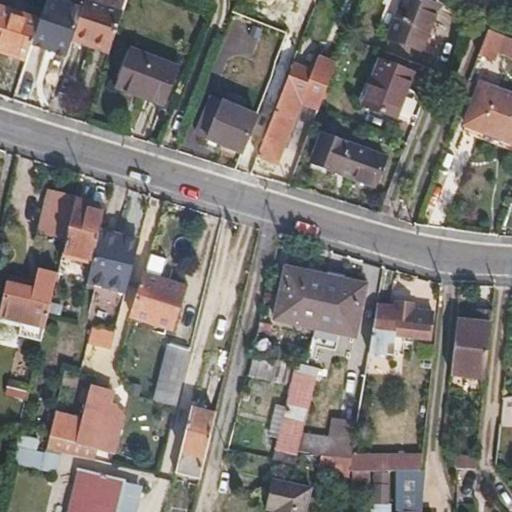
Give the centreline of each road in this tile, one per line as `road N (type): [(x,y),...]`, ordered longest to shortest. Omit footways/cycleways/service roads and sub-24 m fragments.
road 1 (residential): [(511,261),(398,244),(0,123)]
road 2 (unknown): [(273,206),(209,511)]
road 3 (unknown): [(398,244),(478,3)]
